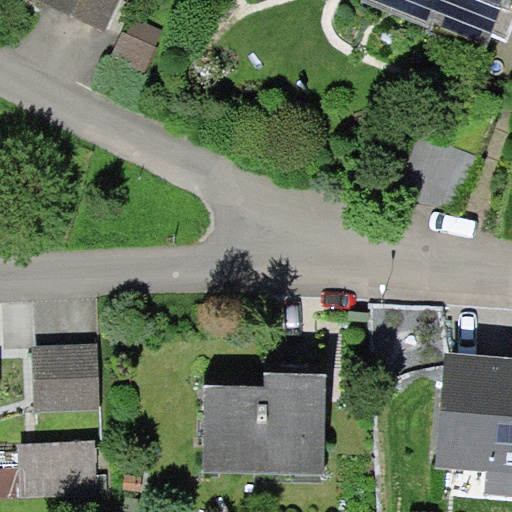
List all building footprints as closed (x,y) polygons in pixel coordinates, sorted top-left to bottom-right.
[(39,0),(105,29),(117,0),(39,0)] [(511,0),(361,0),(361,1),(487,51),(493,35),(507,42),(511,30),(511,0)] [(131,13),(110,57),(145,73),(165,30),(131,13)] [(452,213),(475,156),(419,133),(396,190),(452,213)] [(97,344),(33,346),(34,411),(99,409),(97,344)] [(511,356),(446,351),(436,467),(486,471),(484,494),(511,496),(511,356)] [(265,385),(206,384),(204,472),(325,475),(327,373),(265,372),(265,385)] [(96,441),(19,443),(19,468),(20,498),(97,495),(96,441)] [(0,498),(20,498),(19,468),(0,468),(0,498)] [(143,475),(124,474),(122,490),(142,492),(143,475)]
